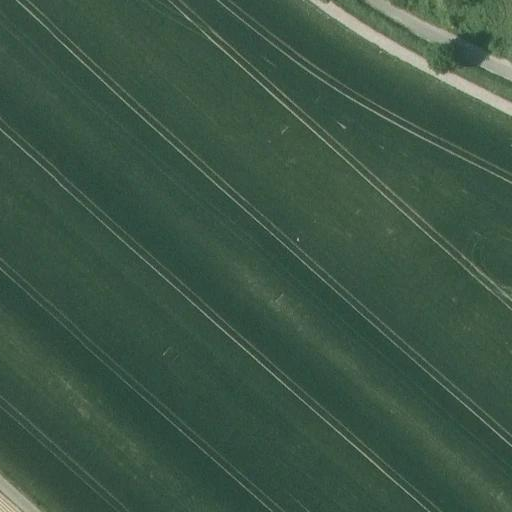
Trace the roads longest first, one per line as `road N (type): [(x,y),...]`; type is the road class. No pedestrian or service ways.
road 1 (track): [(511,118),(368,44),(313,0)]
road 2 (track): [(511,76),(372,0)]
